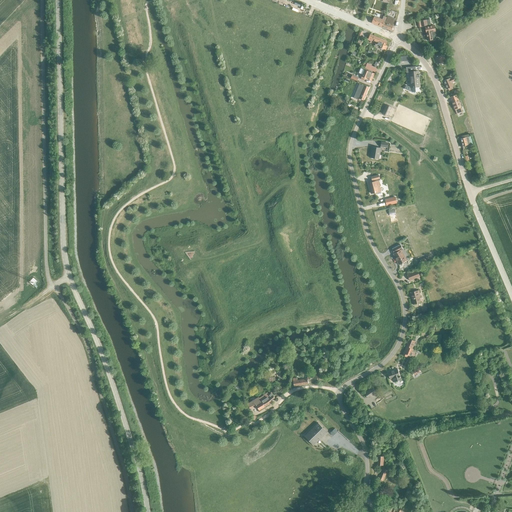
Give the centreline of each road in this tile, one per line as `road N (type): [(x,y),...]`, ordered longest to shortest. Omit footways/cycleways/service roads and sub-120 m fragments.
road 1 (tertiary): [(147,511),(108,369),(65,261),(58,0)]
road 2 (unclassified): [(365,494),(366,456),(339,396),(390,356),(404,313),(353,179),(349,151),(361,115)]
road 3 (tertiary): [(469,191),(433,76),(396,39)]
